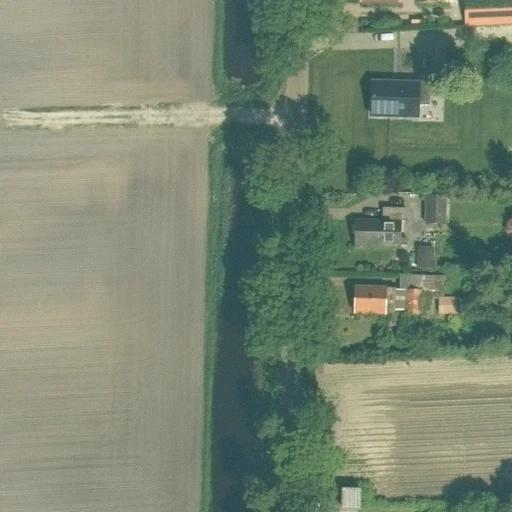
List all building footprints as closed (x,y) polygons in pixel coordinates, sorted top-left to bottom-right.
[(467,22),(491,21),(511,20),(511,2),(490,4),(466,5),(467,22)] [(398,72),(364,74),(365,82),(399,81),(398,72)] [(438,99),(439,75),(419,74),(418,85),(372,84),(371,118),(418,119),(418,108),(430,108),(431,99),(438,99)] [(447,227),(447,209),(447,198),(426,198),(425,226),(447,227)] [(406,223),(406,211),(383,210),(383,222),(356,221),(355,249),(400,251),(401,223),(406,223)] [(434,264),(434,250),(416,250),(416,264),(434,264)] [(405,316),(433,317),(434,293),(449,294),(450,279),(399,277),(399,291),(356,289),(355,315),(394,316),(395,310),(406,310),(405,316)] [(460,315),(460,301),(439,300),(439,315),(460,315)] [(361,511),(361,492),(343,492),(342,511),(361,511)]
